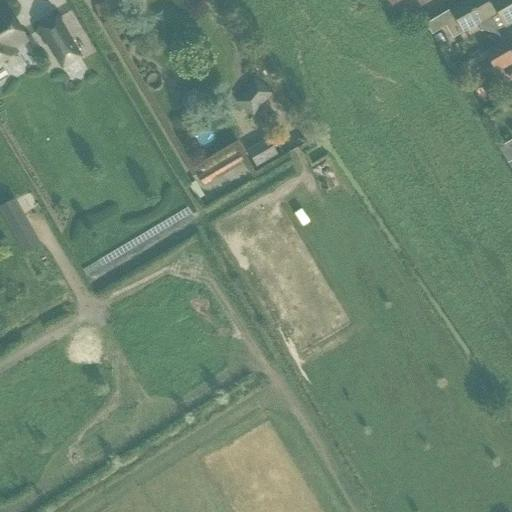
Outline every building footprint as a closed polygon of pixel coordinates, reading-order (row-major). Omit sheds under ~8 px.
[(432,36),(434,35),(446,28),(453,39),(497,13),(505,26),(511,21),(511,0),(466,0),(425,25),(432,36)] [(106,2),(93,6),(98,22),(110,18),(106,2)] [(0,60),(3,59),(14,53),(11,47),(24,40),(7,11),(0,14),(0,60)] [(40,28),(62,66),(79,57),(56,19),(40,28)] [(511,36),(499,44),(484,52),(496,72),(511,62),(511,36)] [(253,118),(272,93),(252,77),(233,103),(253,118)] [(195,106),(214,109),(217,93),(198,90),(195,106)] [(256,167),(271,159),(264,146),(249,154),(256,167)] [(201,185),(214,177),(216,180),(244,164),(235,148),(207,164),(209,169),(196,176),(201,185)] [(13,199),(0,206),(0,211),(8,225),(23,216),(13,199)]
